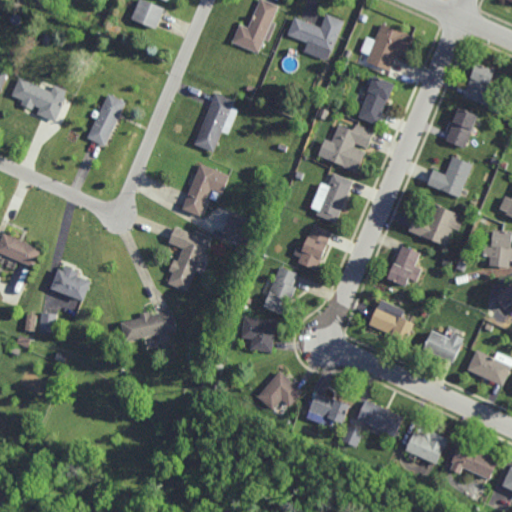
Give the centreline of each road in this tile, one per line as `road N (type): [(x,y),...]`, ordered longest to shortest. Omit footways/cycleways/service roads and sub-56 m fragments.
road 1 (residential): [(467,0),(335,334),(348,352),(511,427)]
road 2 (residential): [(209,0),(120,206),(99,206),(0,163)]
